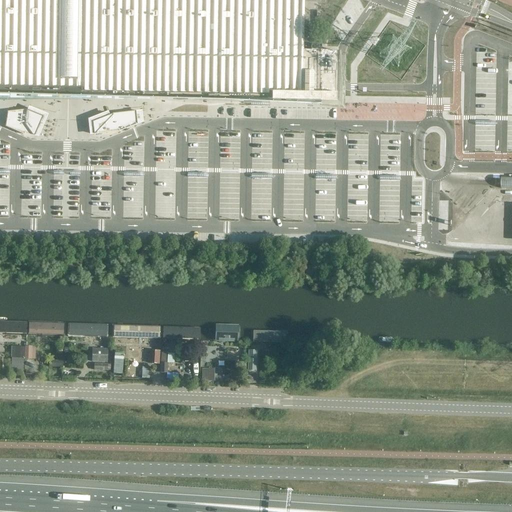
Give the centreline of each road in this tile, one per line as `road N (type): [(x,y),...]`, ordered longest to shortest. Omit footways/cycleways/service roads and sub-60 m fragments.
road 1 (unclassified): [(0,392),(511,411)]
road 2 (unclassified): [(0,465),(511,478)]
road 3 (motorway): [(392,511),(154,497),(101,504)]
